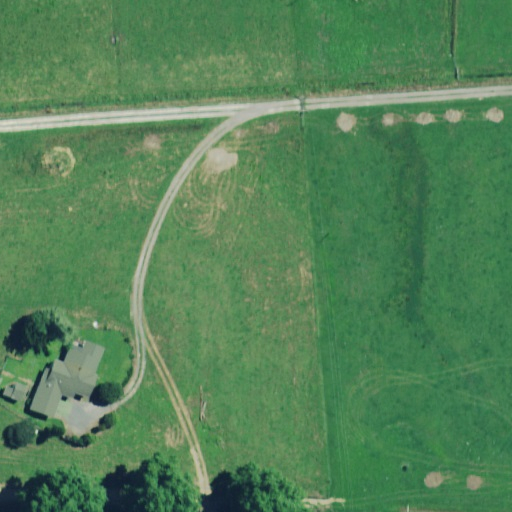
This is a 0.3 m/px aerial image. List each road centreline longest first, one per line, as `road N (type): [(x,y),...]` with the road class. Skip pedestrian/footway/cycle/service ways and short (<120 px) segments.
road 1 (track): [(255,109),(0,124)]
road 2 (track): [(204,511),(0,496)]
